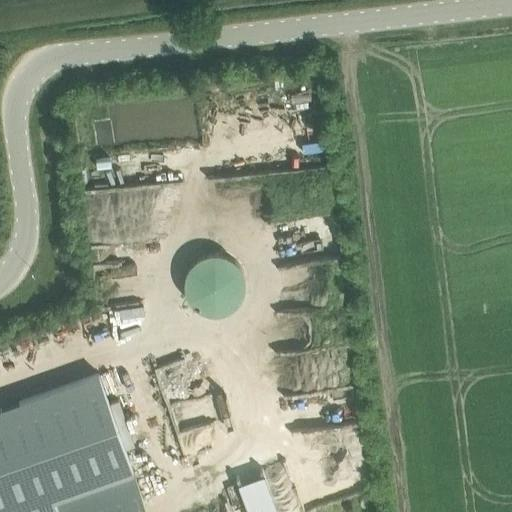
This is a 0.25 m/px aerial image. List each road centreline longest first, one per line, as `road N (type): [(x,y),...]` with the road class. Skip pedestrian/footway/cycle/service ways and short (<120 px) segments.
road 1 (unclassified): [(511,7),(54,55),(22,89),(27,249),(0,290)]
road 2 (unknown): [(0,388),(92,358),(147,327),(177,229),(195,207),(230,204),(286,233),(283,311),(274,326),(211,342),(151,333)]
